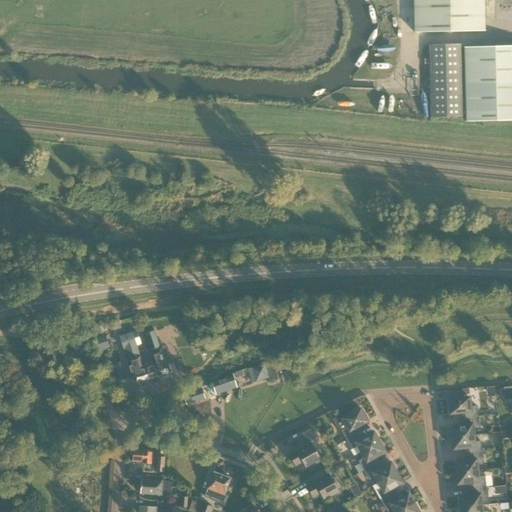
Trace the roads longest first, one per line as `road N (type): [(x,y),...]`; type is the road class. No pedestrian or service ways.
road 1 (primary): [(511,269),(273,271),(0,310)]
road 2 (residential): [(114,511),(117,417),(246,463),(284,511)]
road 3 (residential): [(437,504),(427,396),(374,399)]
road 4 (residential): [(374,399),(437,504)]
